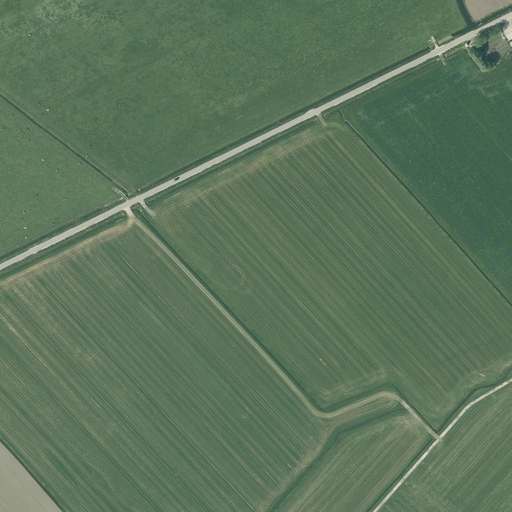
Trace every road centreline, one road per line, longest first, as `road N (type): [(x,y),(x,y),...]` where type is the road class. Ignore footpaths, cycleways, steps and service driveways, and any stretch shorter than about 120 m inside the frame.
road 1 (tertiary): [(0,267),(511,15)]
road 2 (track): [(511,379),(473,401),(400,483)]
